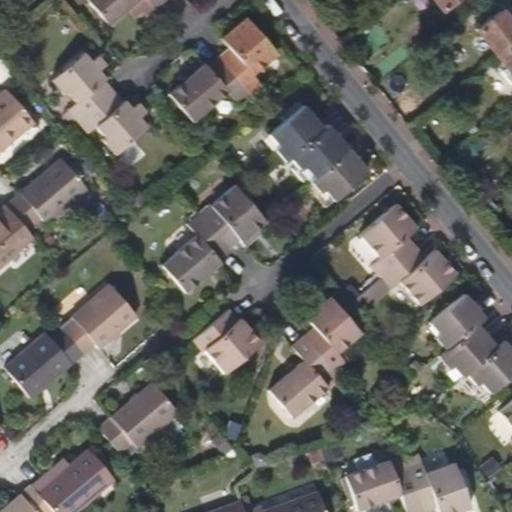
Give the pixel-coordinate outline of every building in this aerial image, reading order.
[(90,0),(108,21),(128,5),(133,0),(135,0),(142,8),(146,13),(157,4),(156,4),(160,0),(90,0)] [(142,8),(135,0),(133,0),(128,5),(135,14),(142,8)] [(436,0),(442,8),(452,0),(436,0)] [(498,56),(511,45),(511,25),(501,11),(477,29),(498,56)] [(276,52),(246,16),(221,37),(229,47),(224,52),(219,56),(250,92),(260,83),(252,73),(276,52)] [(446,30),(434,40),(440,48),(453,38),(446,30)] [(511,45),(498,56),(511,73),(511,45)] [(106,82),(101,76),(102,75),(95,66),(101,61),(92,50),(86,55),(79,47),(46,74),(57,87),(62,83),(73,97),(65,104),(76,117),(111,88),(106,82)] [(250,92),(219,56),(211,63),(207,66),(205,64),(170,93),(193,121),(228,92),(237,103),(250,92)] [(109,148),(142,122),(134,112),(140,107),(133,98),(126,104),(120,96),(119,98),(115,92),(111,88),(76,117),(83,125),(91,119),(101,131),(97,134),(109,148)] [(0,155),(37,124),(10,91),(0,98),(0,155)] [(322,127),(302,103),(269,132),(278,143),(273,147),(284,160),(288,156),(322,127)] [(308,179),(346,147),(327,123),(322,127),(288,156),(308,179)] [(469,144),(450,159),(457,168),(476,153),(469,144)] [(333,200),(367,171),(346,147),(308,179),(318,191),(322,188),(333,200)] [(41,221),(84,186),(58,155),(16,190),(3,201),(24,226),(36,216),(41,221)] [(239,241),(263,220),(234,185),(209,206),(207,204),(197,213),(227,248),(232,244),(237,239),(239,241)] [(18,240),(28,232),(24,226),(3,201),(0,203),(0,261),(21,244),(18,240)] [(377,277),(413,246),(404,235),(413,228),(392,203),(356,233),(377,258),(367,266),(377,277)] [(221,253),(227,248),(197,213),(184,223),(194,235),(159,264),(182,292),(219,262),(215,258),(221,253)] [(415,304),(451,273),(431,249),(422,257),(413,246),(377,277),(386,288),(395,280),(415,304)] [(95,343),(133,311),(107,280),(70,310),(73,315),(59,326),(79,350),(86,345),(92,340),(95,343)] [(474,323),(482,316),(462,292),(428,321),(436,331),(433,335),(444,348),(474,323)] [(356,331),(327,297),(303,317),(311,326),(306,330),(301,335),(331,371),(341,362),(332,352),(356,331)] [(256,342),(236,318),(234,319),(228,312),(225,308),(189,338),(200,350),(201,349),(221,372),(256,342)] [(464,371),(494,346),(474,323),(444,348),(436,355),(447,367),(451,364),(460,375),(464,371)] [(79,350),(59,326),(48,336),(42,329),(0,364),(25,395),(68,359),(73,355),(79,350)] [(325,387),(319,380),(331,371),(301,335),(293,341),(289,345),(301,359),(267,388),(290,416),(325,387)] [(488,392),(511,371),(511,351),(502,339),(494,346),(464,371),(475,384),(478,380),(488,392)] [(136,443),(176,409),(151,379),(107,416),(101,421),(97,425),(118,450),(119,450),(132,438),(136,443)] [(511,396),(496,410),(511,429),(511,436),(510,438),(511,441),(511,396)] [(222,456),(236,452),(219,433),(209,441),(222,456)] [(316,445),(304,449),(309,462),(321,458),(316,445)] [(52,511),(69,511),(111,476),(86,446),(66,463),(46,480),(40,472),(34,477),(28,483),(50,508),(52,511)] [(263,464),(264,453),(257,450),(248,453),(252,467),(263,464)] [(46,480),(66,463),(59,456),(40,472),(46,480)] [(490,457),(479,465),(486,474),(497,466),(490,457)] [(446,511),(467,504),(451,460),(420,471),(417,462),(404,466),(420,508),(434,504),(436,511),(446,511)] [(410,511),(420,508),(404,466),(388,472),(385,461),(341,476),(353,510),(397,494),(403,511),(410,511)] [(0,511),(45,511),(50,508),(28,483),(21,488),(17,491),(0,505),(0,511)] [(323,511),(314,485),(260,505),(262,511),(259,511),(323,511)] [(244,511),(240,499),(203,511),(244,511)]
